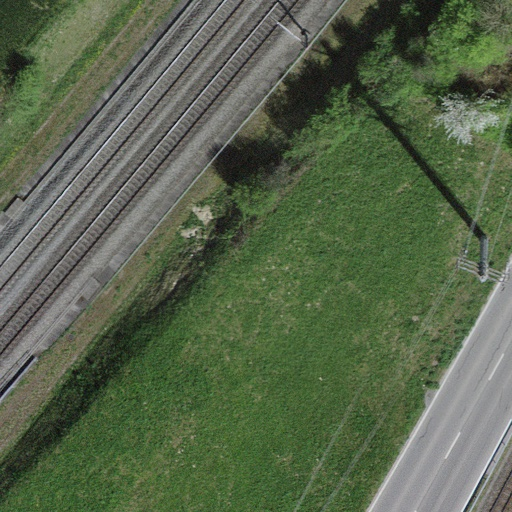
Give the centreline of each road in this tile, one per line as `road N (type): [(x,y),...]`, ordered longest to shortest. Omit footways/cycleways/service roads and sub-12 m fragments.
road 1 (track): [(157,0),(0,189)]
road 2 (primary): [(410,511),(511,338)]
